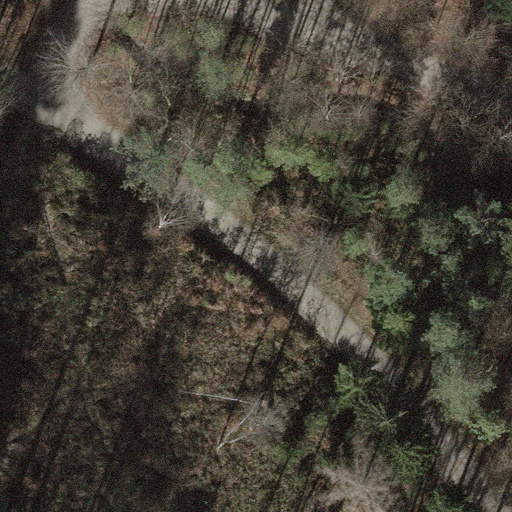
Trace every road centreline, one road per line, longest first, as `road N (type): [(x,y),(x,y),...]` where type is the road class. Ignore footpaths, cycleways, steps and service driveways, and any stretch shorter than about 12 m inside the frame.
road 1 (track): [(0,53),(105,114),(387,365),(490,511)]
road 2 (track): [(511,106),(267,1)]
road 3 (track): [(105,114),(98,54),(64,0)]
